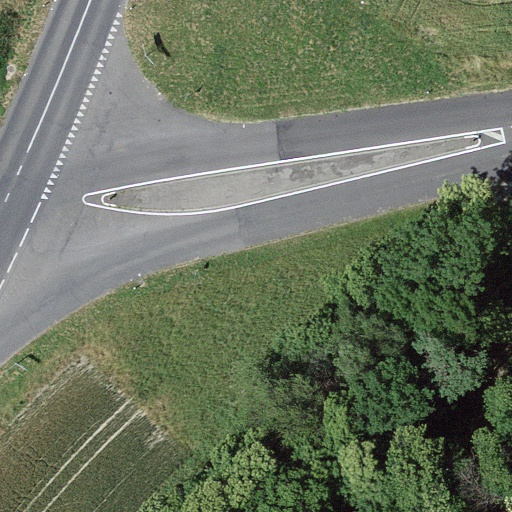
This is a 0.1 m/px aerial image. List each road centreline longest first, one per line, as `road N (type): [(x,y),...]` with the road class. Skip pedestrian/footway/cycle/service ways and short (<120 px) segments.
road 1 (tertiary): [(3,210),(511,133)]
road 2 (secondary): [(3,210),(91,0)]
